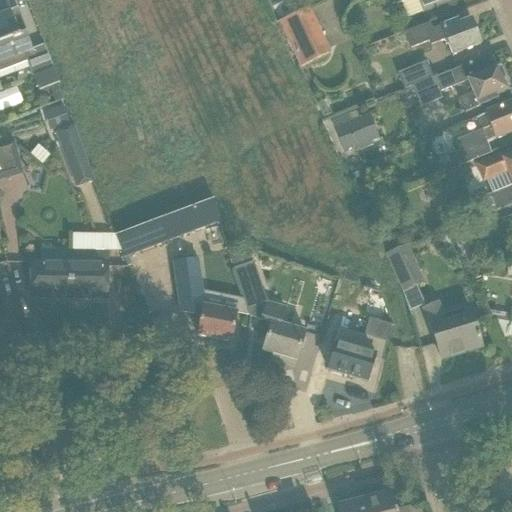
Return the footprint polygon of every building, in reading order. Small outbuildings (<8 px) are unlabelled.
[(31,0),(35,9),(38,8),(43,20),(85,0),(31,0)] [(85,0),(43,20),(49,32),(45,34),(48,43),(122,9),(117,0),(85,0)] [(184,0),(151,0),(148,2),(157,21),(188,7),(184,0)] [(394,0),(396,6),(400,4),(410,0),(417,0),(422,13),(439,6),(456,0),(394,0)] [(216,3),(209,6),(214,17),(221,14),(216,3)] [(188,7),(157,21),(166,40),(196,25),(188,7)] [(299,69),(330,55),(308,8),(278,22),(299,69)] [(122,9),(48,43),(51,51),(54,49),(59,61),(56,63),(56,64),(78,54),(108,40),(109,41),(132,30),(130,26),(127,21),(122,9)] [(21,23),(15,25),(10,12),(0,16),(0,72),(25,64),(31,78),(33,77),(38,91),(49,87),(56,103),(64,100),(58,84),(43,46),(32,50),(21,23)] [(221,14),(214,17),(219,28),(226,25),(221,14)] [(471,48),(480,45),(470,20),(458,24),(457,21),(432,30),(430,25),(404,34),(410,50),(429,43),(430,46),(445,40),(451,57),(471,49),(471,48)] [(196,25),(166,40),(174,58),(205,44),(196,25)] [(108,40),(78,54),(86,73),(117,58),(109,41),(108,40)] [(233,40),(226,43),(231,54),(238,51),(233,40)] [(205,44),(174,58),(183,77),(213,63),(205,44)] [(238,51),(231,54),(236,65),(244,62),(238,51)] [(499,69),(497,70),(490,54),(432,80),(412,89),(420,109),(441,100),(438,94),(467,81),(472,94),(459,100),(465,113),(496,99),(494,96),(502,92),(503,93),(508,91),(499,69)] [(117,58),(86,73),(95,91),(125,77),(117,58)] [(247,69),(230,77),(240,99),(278,82),(268,59),(247,69)] [(64,61),(56,64),(60,75),(68,72),(64,61)] [(294,61),(286,65),(292,76),(299,72),(294,61)] [(213,63),(183,77),(192,96),(222,82),(213,63)] [(412,89),(432,80),(425,63),(397,75),(403,91),(412,88),(412,89)] [(299,72),(292,76),(297,87),(304,83),(299,72)] [(125,77),(95,91),(103,110),(134,95),(125,77)] [(278,82),(240,99),(250,122),(263,116),(263,115),(288,103),(288,102),(278,82)] [(74,88),(66,91),(71,102),(78,99),(74,88)] [(134,95),(103,110),(112,128),(142,114),(134,95)] [(268,125),(256,131),(268,156),(274,153),(287,180),(302,173),(290,147),(295,145),(286,127),(311,116),(302,96),(288,102),(288,103),(263,115),(263,116),(268,125)] [(78,99),(71,102),(75,113),(82,110),(78,99)] [(486,143),(511,133),(511,103),(476,117),(481,132),(455,142),(459,152),(447,156),(452,170),(490,156),(486,143)] [(142,114),(112,128),(121,148),(151,133),(142,114)] [(347,116),(331,122),(344,153),(355,148),(356,152),(372,145),(370,142),(378,139),(368,116),(358,120),(350,123),(347,116)] [(94,182),(86,162),(72,127),(54,134),(75,189),(94,182)] [(83,128),(75,131),(80,143),(87,140),(83,128)] [(256,131),(218,148),(230,175),(239,193),(249,188),(241,170),(260,161),(271,187),(287,180),(274,153),(268,156),(256,131)] [(87,140),(80,143),(84,154),(92,151),(87,140)] [(194,140),(172,150),(184,177),(206,166),(194,140)] [(0,181),(23,176),(15,141),(0,144),(0,181)] [(37,145),(30,154),(42,164),(49,156),(37,145)] [(511,149),(474,167),(482,184),(487,182),(493,196),(459,209),(465,224),(487,215),(511,205),(511,149)] [(172,150),(150,160),(162,187),(184,177),(172,150)] [(107,152),(87,162),(100,197),(102,197),(101,194),(107,191),(115,208),(127,203),(139,227),(156,221),(144,195),(143,195),(143,194),(141,196),(129,170),(126,171),(114,177),(108,164),(112,163),(107,152)] [(150,160),(129,170),(141,196),(143,194),(143,195),(144,195),(162,187),(150,160)] [(369,202),(392,193),(387,181),(364,190),(369,202)] [(203,188),(191,192),(194,200),(206,196),(203,188)] [(191,192),(180,197),(183,204),(194,200),(191,192)] [(511,205),(487,215),(493,230),(501,227),(502,231),(511,226),(511,205)] [(164,209),(153,213),(156,220),(167,216),(164,209)] [(122,258),(167,242),(159,221),(115,238),(122,258)] [(403,247),(385,255),(401,292),(402,294),(418,287),(423,285),(407,245),(403,247)] [(70,252),(70,251),(41,250),(40,263),(30,262),(29,299),(70,300),(70,252)] [(252,264),(251,265),(246,250),(228,255),(250,318),(251,318),(271,324),(263,352),(272,355),(270,361),(294,368),(305,332),(281,325),(286,309),(266,303),(252,264)] [(107,272),(108,252),(70,251),(70,252),(70,300),(107,300),(108,272),(107,272)] [(196,261),(174,264),(175,277),(177,293),(180,313),(201,317),(197,336),(230,343),(234,323),(236,313),(202,306),(200,292),(196,261)] [(485,301),(476,305),(483,320),(492,317),(490,311),(485,301)] [(438,302),(423,309),(430,326),(438,351),(441,360),(481,348),(475,329),(471,314),(446,322),(443,315),(438,302)] [(511,316),(490,311),(492,317),(494,320),(511,324),(511,310),(511,311),(511,316)] [(336,347),(328,372),(366,382),(373,358),(380,360),(390,327),(368,321),(363,336),(337,329),(332,345),(336,347)] [(367,500),(363,501),(366,511),(412,511),(411,507),(396,511),(391,493),(376,497),(375,494),(366,496),(367,500)] [(366,511),(363,501),(337,507),(338,511),(366,511)]
